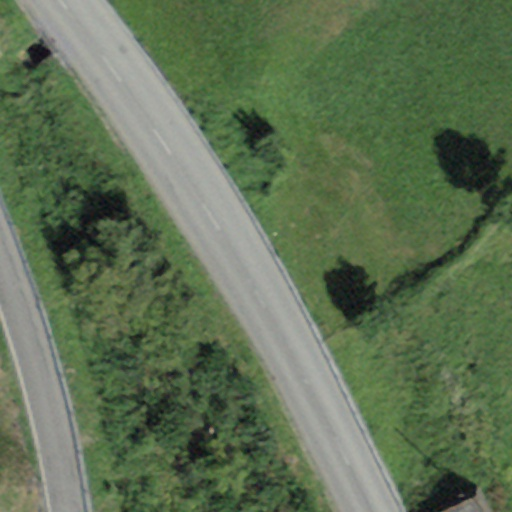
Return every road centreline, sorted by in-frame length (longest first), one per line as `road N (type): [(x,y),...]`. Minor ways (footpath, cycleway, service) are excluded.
road 1 (tertiary): [(364,511),(278,336),(132,97),(55,0)]
road 2 (tertiary): [(0,255),(47,395),(71,511)]
